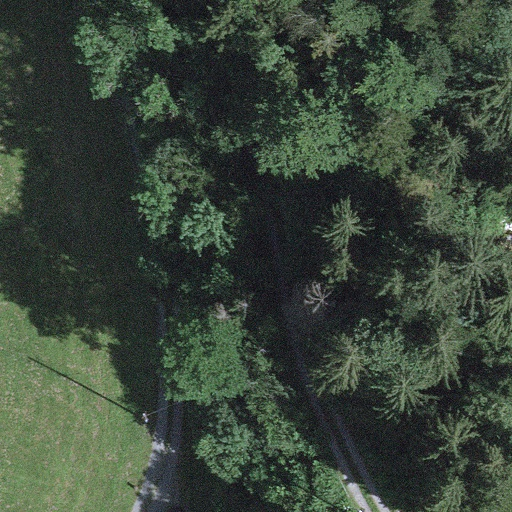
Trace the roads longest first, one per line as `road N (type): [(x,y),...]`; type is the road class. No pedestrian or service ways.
road 1 (track): [(220,0),(292,308),(333,428),(376,511)]
road 2 (track): [(120,0),(169,362),(164,453),(139,511)]
